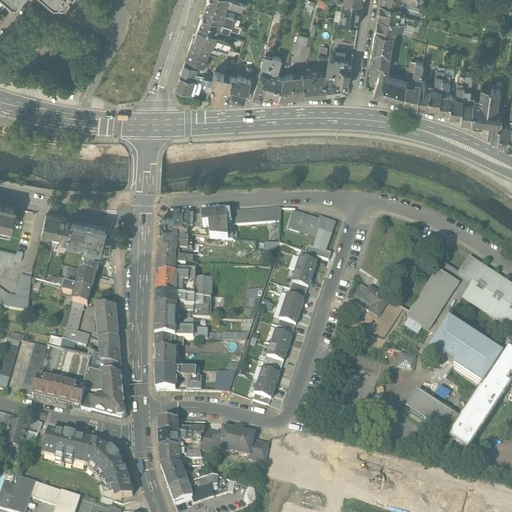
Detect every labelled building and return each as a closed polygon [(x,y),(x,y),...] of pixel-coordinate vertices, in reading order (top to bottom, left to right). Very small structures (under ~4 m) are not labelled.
[(0,0),(0,11),(9,0),(0,0)] [(239,0),(238,0),(207,0),(207,3),(225,9),(227,3),(229,3),(229,5),(237,8),(239,0)] [(362,4),(343,1),(339,21),(342,22),(344,22),(358,25),(362,4)] [(400,6),(380,1),(378,15),(403,21),(404,16),(405,13),(399,12),(400,6)] [(225,9),(207,3),(202,15),(231,24),(234,17),(226,15),(225,17),(223,16),(225,9)] [(231,24),(202,15),(198,27),(217,33),(219,26),(221,26),(221,28),(229,31),(231,24)] [(403,21),(378,15),(376,28),(393,33),(394,33),(396,27),(403,29),(404,26),(405,21),(403,21)] [(417,20),(404,16),(403,21),(405,21),(415,24),(417,20)] [(335,21),(317,17),(315,25),(334,29),(335,21)] [(339,21),(335,21),(334,29),(333,33),(340,34),(342,22),(339,21)] [(358,25),(344,22),(342,39),(355,42),(358,25)] [(217,33),(198,27),(194,39),(217,46),(221,47),(228,50),(230,42),(218,39),(217,39),(215,38),(217,33)] [(393,33),(376,28),(372,50),(390,53),(393,33)] [(194,39),(192,39),(188,50),(207,55),(209,49),(215,51),(217,46),(194,39)] [(310,47),(293,42),(292,45),(290,53),(307,57),(310,47)] [(207,55),(188,50),(186,58),(203,65),(207,55)] [(390,53),(372,50),(369,65),(380,67),(379,74),(374,91),(403,101),(406,81),(386,76),(389,62),(388,62),(390,53)] [(335,53),(334,59),(328,57),(326,71),(325,76),(327,91),(346,89),(351,65),(347,65),(348,62),(344,61),(345,54),(335,53)] [(424,55),(417,54),(415,61),(423,62),(424,55)] [(260,73),(253,95),(261,97),(273,58),(264,55),(260,72),(260,73)] [(273,58),(261,97),(266,98),(267,93),(278,97),(283,78),(273,75),(274,73),(275,74),(276,73),(280,59),(273,57),(273,58)] [(412,82),(406,81),(403,101),(417,105),(417,104),(420,80),(423,62),(415,61),(412,80),(413,80),(412,82)] [(192,67),(184,64),(180,76),(194,81),(195,81),(197,77),(194,76),(196,68),(192,67)] [(326,71),(303,74),(303,75),(305,94),(327,91),(325,76),(326,71)] [(223,75),(214,72),(211,80),(211,92),(211,99),(224,103),(231,80),(223,77),(223,75)] [(291,72),(285,73),(284,75),(283,78),(278,97),(305,94),(303,75),(292,77),(292,74),(291,74),(291,72)] [(465,75),(460,74),(459,79),(457,79),(457,84),(464,85),(465,75)] [(472,76),(465,75),(464,85),(464,89),(471,90),(472,76)] [(194,81),(180,76),(176,89),(193,95),(195,89),(192,88),(194,81)] [(236,78),(232,77),(231,80),(224,103),(231,102),(232,98),(243,101),(244,101),(250,80),(239,77),(237,76),(236,78)] [(425,80),(420,80),(417,104),(439,107),(438,110),(439,110),(442,80),(443,77),(435,76),(434,84),(436,85),(436,88),(424,87),(425,80)] [(211,80),(202,78),(200,84),(205,85),(204,91),(211,92),(211,80)] [(450,81),(442,80),(439,110),(450,112),(449,115),(450,115),(452,96),(452,94),(446,93),(446,90),(449,89),(450,81)] [(464,85),(457,84),(456,93),(458,94),(457,97),(452,96),(450,115),(461,117),(460,120),(461,120),(464,89),(464,85)] [(491,88),(481,87),(480,98),(483,98),(482,101),(474,100),(474,102),(472,122),(473,122),(473,123),(475,125),(479,126),(481,125),(485,126),(491,88)] [(491,88),(485,126),(489,126),(488,134),(489,137),(497,141),(500,121),(501,114),(495,113),(496,111),(499,89),(491,88)] [(471,90),(464,89),(461,120),(472,122),(474,102),(467,102),(467,99),(470,98),(471,90)] [(510,122),(500,121),(497,141),(508,143),(508,146),(511,147),(511,99),(509,116),(510,118),(510,122)] [(16,208),(0,204),(0,230),(10,233),(16,208)] [(280,210),(225,214),(226,226),(280,222),(280,210)] [(225,214),(202,216),(203,228),(208,227),(210,238),(227,240),(226,226),(225,214)] [(322,224),(294,214),(289,230),(298,233),(300,229),(318,236),(314,249),(324,253),(325,252),(334,225),(323,221),(322,224)] [(51,215),(50,216),(46,215),(41,237),(49,239),(51,234),(55,235),(59,217),(51,215)] [(202,216),(192,217),(192,224),(195,224),(195,229),(203,228),(202,216)] [(68,219),(59,217),(55,235),(60,236),(59,241),(67,243),(72,221),(68,220),(68,219)] [(180,218),(168,219),(161,220),(159,222),(159,234),(186,236),(187,236),(187,228),(192,229),(192,224),(192,217),(180,218)] [(105,229),(72,221),(67,243),(65,248),(80,251),(82,244),(87,245),(86,249),(102,253),(110,252),(110,241),(103,240),(104,235),(105,229)] [(186,236),(159,234),(158,244),(188,245),(188,240),(188,239),(186,239),(186,236)] [(188,245),(158,244),(158,253),(175,254),(176,254),(177,249),(179,249),(179,250),(180,251),(188,251),(188,245)] [(324,253),(314,249),(309,247),(306,249),(305,253),(328,261),(330,254),(325,252),(324,253)] [(102,253),(86,249),(80,271),(96,275),(102,253)] [(16,255),(0,251),(0,303),(6,308),(27,312),(31,278),(20,276),(15,298),(9,297),(9,296),(0,289),(0,263),(13,267),(14,262),(20,263),(23,253),(17,251),(16,255)] [(175,254),(158,253),(158,265),(175,266),(185,266),(186,259),(175,259),(175,254)] [(316,264),(300,259),(296,271),(312,277),(316,264)] [(511,333),(498,354),(448,321),(436,340),(428,352),(483,387),(443,447),(449,451),(456,441),(468,448),(511,380),(511,288),(468,260),(458,274),(473,283),(463,298),(511,330),(511,333)] [(175,266),(158,265),(157,276),(189,277),(189,271),(175,271),(175,266)] [(445,265),(440,273),(437,272),(407,319),(429,333),(433,336),(433,337),(436,340),(448,321),(463,298),(473,283),(458,274),(445,265)] [(96,275),(80,271),(76,288),(91,292),(96,275)] [(296,271),(296,272),(291,284),(292,284),(307,289),(308,290),(312,277),(296,271)] [(189,277),(157,276),(156,297),(194,298),(195,280),(195,277),(189,277)] [(211,280),(195,280),(194,298),(211,299),(211,280)] [(307,289),(292,284),(290,290),(305,295),(307,289)] [(72,287),(64,285),(64,287),(62,293),(74,296),(72,303),(84,305),(87,306),(91,292),(76,288),(72,287)] [(360,285),(350,300),(358,305),(362,299),(368,290),(360,285)] [(390,300),(370,287),(368,290),(362,299),(372,306),(368,312),(378,318),(390,300)] [(264,290),(247,291),(247,300),(260,300),(264,290)] [(305,295),(290,290),(288,296),(303,301),(305,295)] [(288,296),(287,296),(283,309),(300,314),(304,302),(303,301),(288,296)] [(194,298),(156,297),(156,309),(176,310),(176,311),(193,311),(193,319),(211,320),(211,299),(194,298)] [(260,300),(247,300),(246,310),(252,311),(252,317),(254,317),(260,300)] [(65,330),(62,341),(75,344),(86,347),(89,335),(77,332),(84,305),(72,303),(70,311),(65,330)] [(115,309),(95,307),(98,340),(99,340),(118,339),(115,309)] [(70,311),(64,309),(59,328),(65,330),(70,311)] [(176,310),(156,309),(155,338),(183,339),(235,341),(235,334),(231,334),(231,335),(205,335),(205,331),(179,331),(179,334),(175,333),(176,311),(176,310)] [(300,314),(283,309),(279,321),(279,322),(295,327),(300,314)] [(201,319),(192,319),(191,328),(201,328),(201,319)] [(295,327),(279,322),(277,328),(293,332),(295,327)] [(293,332),(277,328),(276,333),(291,338),(293,332)] [(276,333),(275,333),(271,345),(287,351),(292,338),(291,338),(276,333)] [(0,364),(0,388),(5,390),(19,341),(8,338),(0,364)] [(183,339),(155,338),(155,352),(171,352),(171,343),(175,344),(175,346),(183,346),(183,339)] [(118,339),(99,340),(100,354),(119,353),(118,339)] [(75,344),(62,341),(60,351),(61,351),(72,355),(75,344)] [(36,345),(22,395),(33,397),(47,348),(36,345)] [(287,351),(271,345),(267,358),(283,364),(287,365),(288,361),(284,360),(287,351)] [(47,348),(33,397),(46,401),(61,351),(60,351),(47,348)] [(72,355),(61,351),(46,401),(81,410),(84,396),(85,394),(85,392),(82,391),(87,370),(80,368),(83,358),(72,355)] [(171,352),(155,352),(155,369),(175,370),(175,352),(171,352)] [(119,353),(100,354),(100,358),(94,357),(95,355),(89,354),(87,359),(91,360),(96,361),(100,363),(106,364),(120,367),(119,353)] [(283,364),(267,358),(265,364),(265,365),(281,370),(283,364)] [(96,361),(91,360),(88,370),(94,371),(96,361)] [(120,367),(106,364),(103,374),(121,378),(120,367)] [(281,370),(265,365),(265,364),(263,364),(261,370),(263,370),(279,375),(281,370)] [(175,370),(155,369),(156,391),(175,391),(175,385),(176,385),(177,384),(177,381),(176,380),(175,380),(175,376),(178,377),(179,378),(187,378),(199,379),(199,378),(199,371),(175,370)] [(88,370),(87,370),(82,391),(85,392),(85,394),(103,392),(103,400),(104,400),(104,402),(123,400),(121,378),(103,374),(94,371),(88,370)] [(279,375),(263,370),(258,383),(275,388),(279,376),(279,375)] [(230,372),(217,372),(216,393),(229,393),(236,373),(230,372)] [(199,379),(187,378),(186,391),(201,391),(201,378),(199,378),(199,379)] [(275,388),(258,383),(254,395),(255,396),(270,401),(271,401),(275,388)] [(123,400),(104,402),(104,400),(103,400),(97,401),(97,400),(91,401),(91,398),(84,396),(81,410),(121,420),(125,417),(123,400)] [(270,401),(255,396),(253,401),(268,406),(270,401)] [(6,415),(3,426),(9,427),(10,423),(11,423),(12,417),(6,415)] [(42,425),(29,421),(27,427),(28,427),(27,432),(38,435),(42,425)] [(177,422),(158,421),(158,435),(203,436),(204,432),(205,429),(183,430),(183,431),(177,431),(177,422)] [(11,423),(10,423),(9,427),(5,443),(23,447),(27,432),(28,427),(27,427),(11,423)] [(235,432),(223,429),(222,436),(219,451),(220,451),(249,457),(250,457),(253,443),(254,436),(242,433),(243,432),(242,430),(236,429),(235,430),(235,432)] [(222,436),(204,432),(202,445),(212,447),(211,452),(219,454),(220,451),(219,451),(222,436)] [(76,438),(65,436),(65,437),(49,433),(43,455),(43,456),(86,467),(91,444),(76,439),(76,438)] [(203,436),(158,435),(159,450),(178,451),(178,442),(183,443),(183,444),(193,444),(193,448),(200,448),(203,436)] [(268,446),(253,443),(250,457),(249,457),(248,460),(265,464),(268,446)] [(107,451),(99,449),(100,446),(91,444),(86,467),(90,468),(103,480),(104,485),(127,478),(125,470),(122,471),(120,463),(118,461),(119,459),(111,451),(109,453),(107,451)] [(178,451),(159,450),(160,467),(179,467),(178,451)] [(179,467),(160,467),(165,480),(183,475),(180,467),(179,467)] [(206,470),(200,471),(202,479),(211,476),(206,470)] [(183,475),(165,480),(168,491),(186,484),(185,480),(183,475)] [(168,491),(174,506),(192,500),(190,494),(217,485),(218,478),(211,476),(202,479),(190,483),(186,484),(168,491)] [(57,506),(55,511),(75,511),(80,499),(19,478),(16,485),(16,486),(8,511),(11,511),(25,511),(31,497),(57,506)] [(127,478),(104,485),(107,494),(109,494),(110,498),(114,497),(116,501),(132,497),(127,478)] [(5,482),(0,495),(0,508),(8,511),(16,486),(5,482)]
